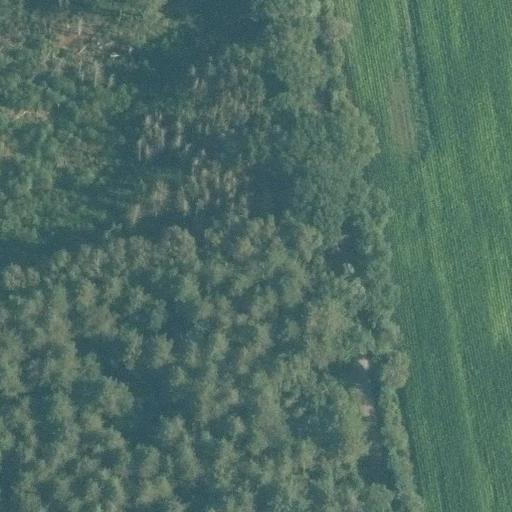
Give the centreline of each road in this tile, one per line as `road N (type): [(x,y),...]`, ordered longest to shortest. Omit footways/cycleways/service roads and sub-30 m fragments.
road 1 (track): [(378,511),(286,0)]
road 2 (track): [(0,313),(333,256)]
